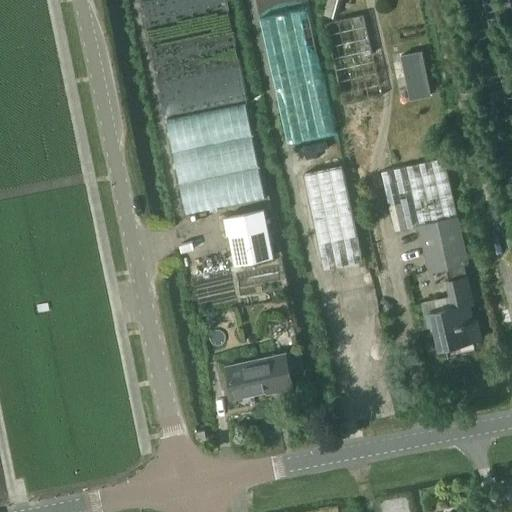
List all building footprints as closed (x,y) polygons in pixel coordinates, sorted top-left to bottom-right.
[(327,0),(323,16),(334,20),(340,0),(327,0)] [(421,51),(401,56),(410,99),(430,95),(421,51)] [(395,231),(419,225),(458,217),(445,159),(382,173),(395,231)] [(304,177),(324,270),(362,262),(351,211),(342,168),(304,177)] [(226,220),(236,267),(274,258),(264,211),(226,220)] [(458,217),(419,225),(430,273),(469,265),(458,217)] [(426,315),(428,326),(434,325),(440,352),(445,351),(445,348),(480,341),(476,321),(472,321),(469,306),(473,305),(468,278),(448,282),(454,309),(426,315)] [(287,353),(292,371),(303,368),(299,350),(287,353)] [(293,390),(286,355),(242,365),(249,395),(277,390),(278,393),(293,390)]
